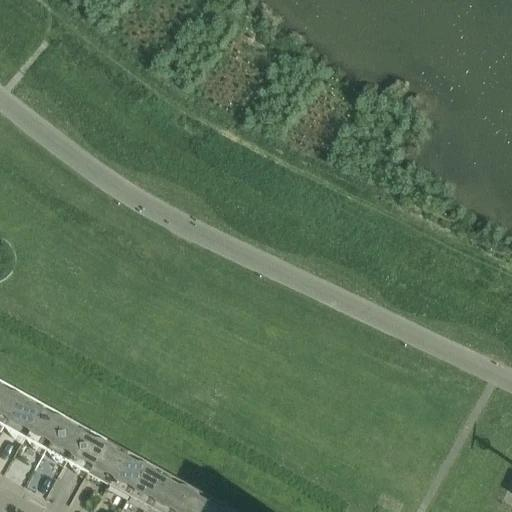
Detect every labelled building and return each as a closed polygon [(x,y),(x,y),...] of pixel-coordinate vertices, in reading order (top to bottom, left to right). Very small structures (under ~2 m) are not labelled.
[(1,383),(0,384),(0,426),(3,428),(22,394),(19,393),(15,389),(8,386),(4,384),(1,383)] [(22,394),(3,428),(24,440),(43,406),(40,405),(36,401),(30,397),(25,396),(22,394)] [(43,406),(24,440),(45,452),(64,418),(61,416),(57,413),(51,409),(46,408),(43,406)] [(64,418),(45,452),(66,463),(85,430),(82,428),(78,424),(72,421),(67,420),(64,418)] [(85,430),(66,463),(87,475),(106,441),(103,440),(99,436),(93,433),(88,431),(85,430)] [(106,441),(87,475),(108,487),(127,453),(124,451),(120,448),(114,444),(109,443),(106,441)] [(127,453),(108,487),(129,498),(148,465),(145,463),(141,459),(135,456),(130,455),(127,453)] [(148,465),(129,498),(150,510),(169,476),(166,475),(162,471),(156,467),(151,466),(148,465)] [(169,476),(150,510),(154,511),(176,511),(190,488),(187,486),(183,483),(177,479),(172,478),(169,476)] [(190,488),(176,511),(204,511),(211,500),(208,498),(205,495),(198,491),(193,490),(190,488)] [(211,500),(204,511),(231,511),(232,511),(229,510),(226,506),(219,502),(214,501),(211,500)]
